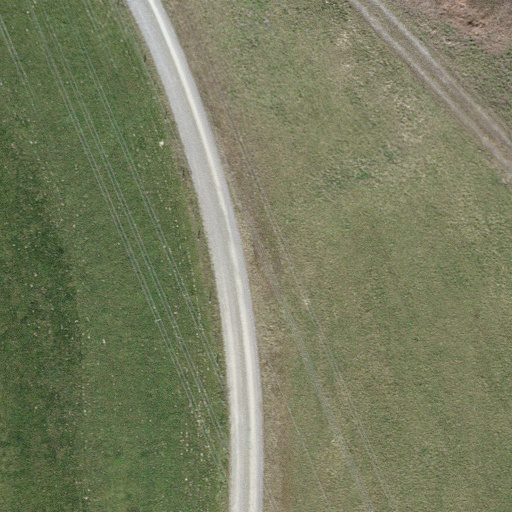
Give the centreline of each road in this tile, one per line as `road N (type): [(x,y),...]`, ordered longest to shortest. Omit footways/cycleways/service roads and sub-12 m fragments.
road 1 (track): [(144,0),(192,115),(223,229),(239,329),(246,511)]
road 2 (track): [(511,155),(369,0)]
